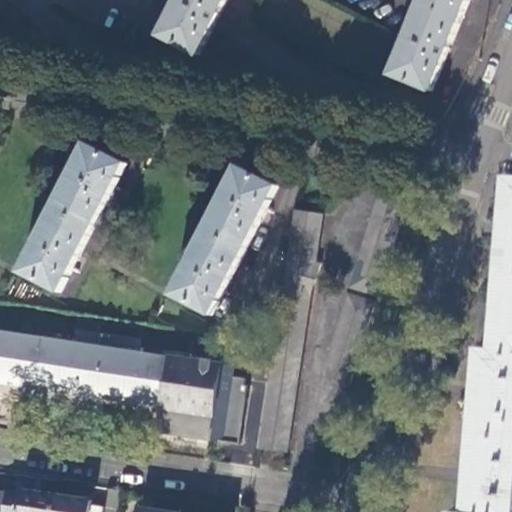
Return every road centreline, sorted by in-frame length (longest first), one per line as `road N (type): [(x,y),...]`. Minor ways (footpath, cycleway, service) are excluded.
road 1 (residential): [(0,87),(470,157)]
road 2 (residential): [(0,451),(368,510)]
road 3 (residential): [(368,510),(470,157)]
road 4 (unknown): [(318,134),(243,321)]
